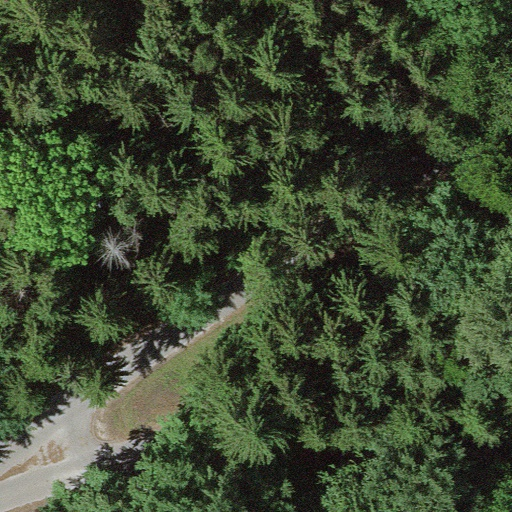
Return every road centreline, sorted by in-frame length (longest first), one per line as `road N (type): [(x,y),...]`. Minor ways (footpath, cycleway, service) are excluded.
road 1 (unclassified): [(511,106),(0,456)]
road 2 (track): [(0,466),(314,430),(392,431),(511,449)]
road 3 (motorway): [(357,0),(0,198)]
road 4 (motorway): [(171,511),(511,322)]
